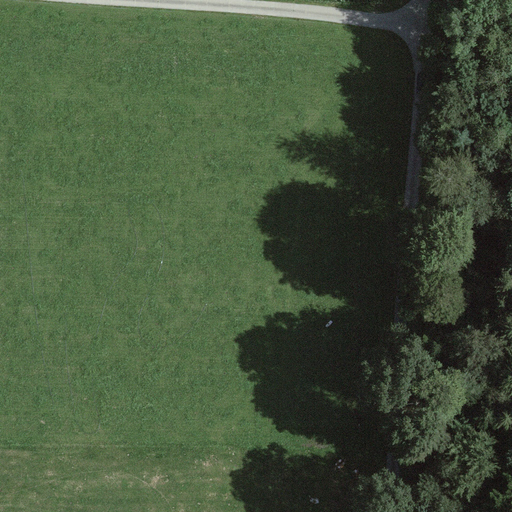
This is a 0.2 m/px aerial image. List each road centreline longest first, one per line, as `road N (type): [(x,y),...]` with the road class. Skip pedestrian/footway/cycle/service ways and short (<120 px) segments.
road 1 (unclassified): [(423,28),(392,511)]
road 2 (unclassified): [(135,0),(423,28)]
